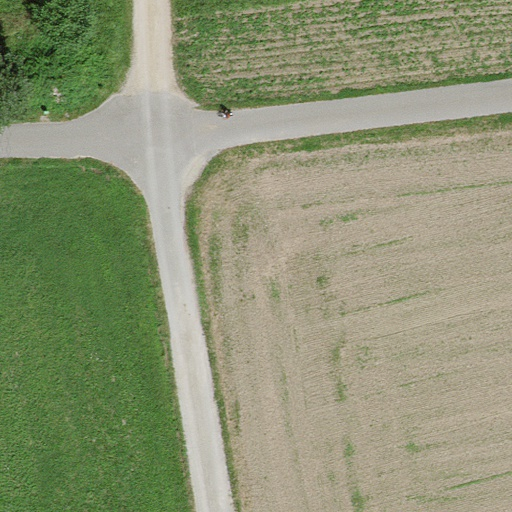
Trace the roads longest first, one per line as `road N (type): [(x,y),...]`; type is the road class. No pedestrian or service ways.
road 1 (residential): [(0,142),(159,137),(511,93)]
road 2 (track): [(215,511),(159,137)]
road 3 (track): [(154,0),(159,137)]
